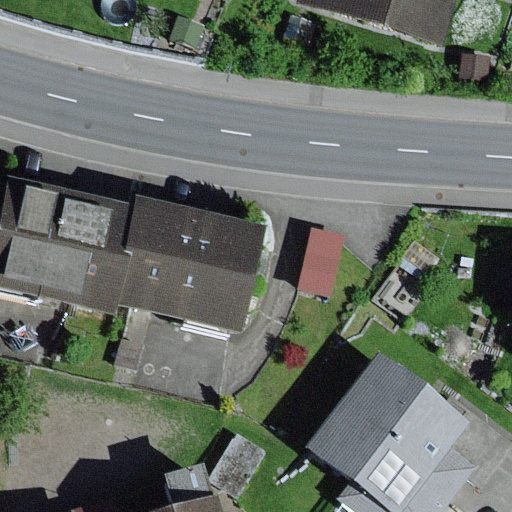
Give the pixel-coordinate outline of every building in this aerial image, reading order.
[(291,0),(288,13),(440,54),(454,0),(291,0)] [(128,214),(1,185),(0,189),(0,301),(109,325),(111,314),(234,342),(258,234),(130,206),(128,214)] [(342,238),(309,231),(295,293),(328,300),(342,238)] [(452,418),(373,358),(299,454),(343,489),(333,502),(346,511),(444,511),(466,485),(479,495),(496,472),(511,451),(511,449),(459,409),(452,418)] [(110,511),(108,503),(73,511),(110,511)] [(212,511),(210,503),(179,511),(212,511)]
